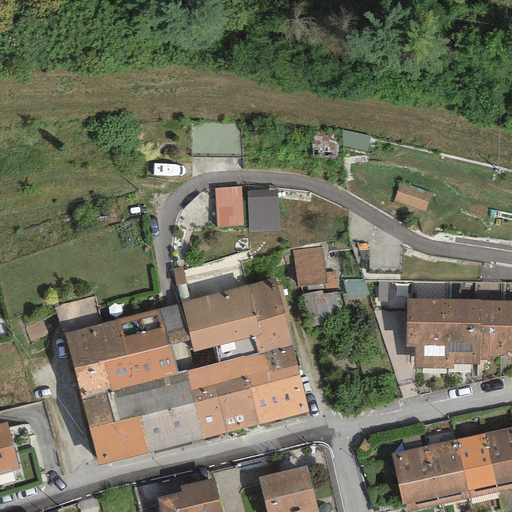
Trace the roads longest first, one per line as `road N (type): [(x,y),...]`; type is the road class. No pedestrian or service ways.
road 1 (residential): [(511,259),(414,244),(316,187),(208,178),(167,213),(160,247),(167,298)]
road 2 (residential): [(10,511),(331,428)]
road 3 (residential): [(331,428),(511,392)]
road 4 (unknown): [(331,428),(321,307)]
